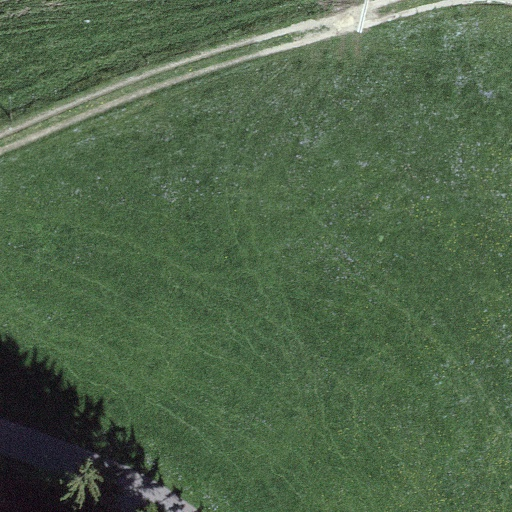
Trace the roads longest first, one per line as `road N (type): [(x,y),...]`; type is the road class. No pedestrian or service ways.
road 1 (track): [(0,144),(198,65),(423,0)]
road 2 (unclassified): [(0,435),(83,464),(174,511)]
